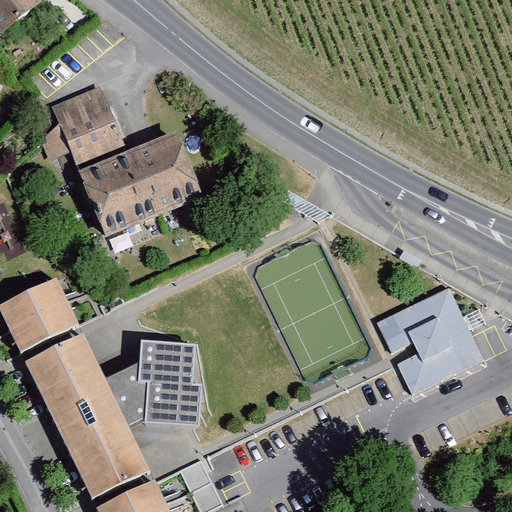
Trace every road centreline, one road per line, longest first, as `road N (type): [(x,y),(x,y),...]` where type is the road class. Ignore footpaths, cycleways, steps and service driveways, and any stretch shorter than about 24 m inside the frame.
road 1 (secondary): [(126,0),(350,157),(511,241)]
road 2 (unknown): [(260,478),(298,454),(414,420)]
